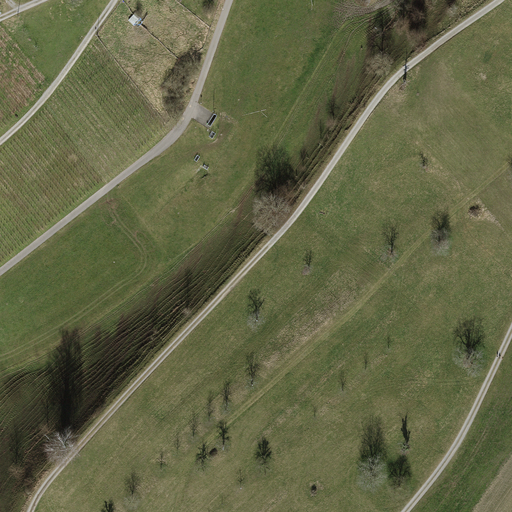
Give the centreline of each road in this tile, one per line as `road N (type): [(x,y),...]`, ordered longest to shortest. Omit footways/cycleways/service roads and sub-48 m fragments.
road 1 (track): [(31,511),(47,480),(295,211),(361,118),(415,63),(498,0)]
road 2 (unclassified): [(230,0),(190,114),(173,136),(0,273)]
road 3 (track): [(251,406),(511,163)]
road 4 (unclassified): [(511,330),(466,428),(405,511)]
road 5 (track): [(0,142),(115,0)]
